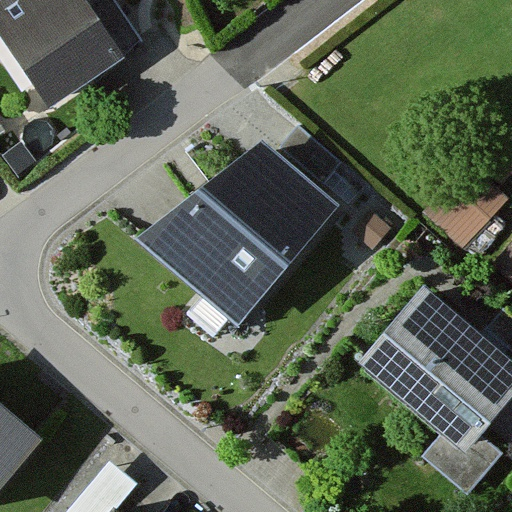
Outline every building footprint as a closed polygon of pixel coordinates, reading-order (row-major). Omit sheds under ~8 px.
[(101,0),(33,0),(0,26),(0,64),(39,114),(133,40),(101,0)] [(260,149),(148,260),(222,334),(334,223),(260,149)] [(465,179),(424,223),(454,250),(495,207),(465,179)] [(511,248),(492,270),(511,287),(511,248)] [(511,381),(420,296),(353,368),(459,467),(511,410),(511,381)] [(0,400),(0,505),(51,441),(0,400)] [(140,511),(91,468),(50,511),(140,511)]
